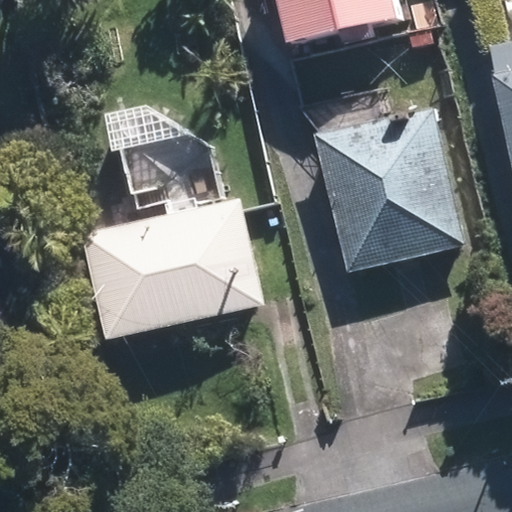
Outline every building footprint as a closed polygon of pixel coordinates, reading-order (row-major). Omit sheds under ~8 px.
[(371,31),(368,15),(404,6),(402,0),(281,0),(289,33),(344,20),(348,37),(371,31)] [(511,39),(492,44),(497,67),(493,67),(511,154),(511,39)] [(438,99),(316,126),(348,266),(470,238),(438,99)] [(2,140),(0,140),(0,178),(10,177),(2,140)] [(248,189),(87,224),(110,330),(271,294),(248,189)]
